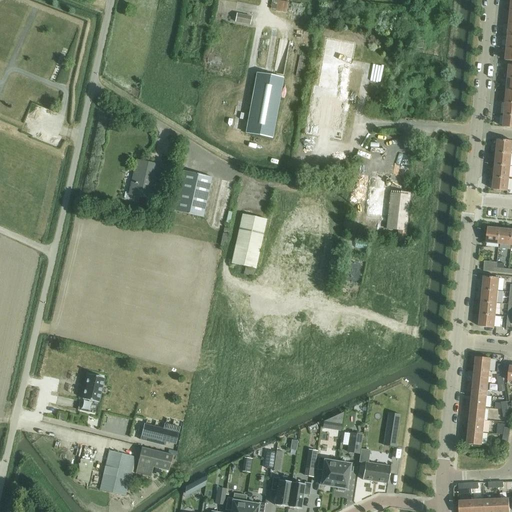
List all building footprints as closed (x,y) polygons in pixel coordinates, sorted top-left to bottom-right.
[(287,13),(288,2),(278,0),(276,11),(287,13)] [(235,22),(250,25),(252,17),(237,14),(235,22)] [(284,25),(278,61),(295,63),(291,90),(301,91),(310,39),(301,38),(302,27),(284,25)] [(313,86),(305,134),(341,140),(350,92),(346,91),(355,44),(326,39),(318,87),(313,86)] [(422,49),(424,40),(414,39),(412,47),(422,49)] [(257,73),(245,133),(272,138),(283,78),(257,73)] [(511,115),(505,114),(503,127),(511,127),(511,115)] [(497,152),(511,154),(511,152),(511,140),(498,139),(497,152)] [(495,165),(511,166),(511,154),(497,152),(495,165)] [(158,180),(161,166),(147,163),(147,165),(144,165),(144,162),(137,161),(134,174),(135,174),(134,182),(132,181),(130,192),(140,194),(140,196),(151,199),(155,179),(158,180)] [(494,177),(509,178),(511,166),(495,165),(494,177)] [(203,217),(212,177),(183,171),(174,211),(203,217)] [(225,174),(215,221),(226,223),(235,177),(225,174)] [(388,217),(387,229),(397,230),(396,241),(405,242),(406,231),(410,193),(390,191),(391,179),(372,177),(367,215),(388,217)] [(509,178),(494,177),(493,189),(508,191),(509,178)] [(243,215),(232,264),(255,269),(266,220),(243,215)] [(229,229),(224,228),(220,245),(223,246),(224,242),(227,243),(229,229)] [(499,244),(501,229),(488,228),(487,243),(499,244)] [(511,246),(511,244),(511,230),(501,229),(499,244),(511,246)] [(485,262),(484,267),(484,271),(496,272),(497,268),(497,263),(485,262)] [(484,290),(499,291),(500,278),(485,277),(484,290)] [(482,302),(497,304),(499,291),(484,290),(482,302)] [(481,314),(496,316),(497,304),(482,302),(481,314)] [(496,316),(481,314),(480,327),(495,328),(496,316)] [(490,371),(491,359),(477,357),(476,370),(490,371)] [(489,384),(490,371),(476,370),(474,382),(489,384)] [(99,403),(104,378),(88,374),(82,399),(99,403)] [(487,396),(489,384),(474,382),(473,395),(487,396)] [(486,408),(487,396),(473,395),(472,407),(486,408)] [(485,421),(486,408),(472,407),(470,419),(485,421)] [(343,411),(323,420),(336,422),(335,429),(340,430),(341,423),(343,411)] [(390,414),(388,430),(397,431),(399,415),(390,414)] [(484,433),(485,421),(470,419),(469,431),(484,433)] [(144,423),(139,440),(164,447),(166,442),(175,444),(179,427),(164,423),(163,428),(144,423)] [(482,445),(484,433),(469,431),(468,444),(482,445)] [(363,435),(350,433),(347,452),(360,454),(363,435)] [(169,471),(173,455),(142,448),(136,473),(151,477),(153,467),(169,471)] [(361,449),(359,462),(365,463),(362,480),(387,483),(390,467),(368,464),(370,450),(361,449)] [(135,456),(109,450),(100,490),(126,496),(135,456)] [(274,458),(272,469),(279,471),(282,452),(275,450),(275,452),(274,458)] [(310,450),(308,460),(316,461),(317,451),(310,450)] [(265,457),(263,468),(272,469),(274,458),(265,457)] [(334,487),(337,462),(325,460),(325,459),(319,458),(317,470),(323,471),(321,485),(334,487)] [(337,462),(334,487),(338,488),(338,490),(344,491),(345,489),(347,489),(349,472),(352,472),(353,465),(337,462)] [(288,507),(292,483),(279,481),(279,479),(273,478),(271,490),(277,491),(275,505),(288,507)] [(311,484),(305,483),(304,485),(292,483),(288,507),(301,509),(303,495),(309,496),(311,484)] [(463,490),(472,490),(471,483),(458,484),(459,492),(463,492),(463,490)] [(216,496),(215,504),(223,505),(225,498),(216,496)] [(244,511),(246,503),(233,501),(233,499),(227,498),(225,510),(231,511),(244,511)] [(497,511),(509,511),(509,499),(496,500),(497,511)] [(472,511),(484,511),(484,500),(472,501),(472,511)] [(484,511),(497,511),(496,500),(484,500),(484,511)] [(460,511),(472,511),(472,501),(460,501),(460,511)] [(263,511),(265,504),(259,503),(259,505),(246,503),(244,511),(263,511)]
